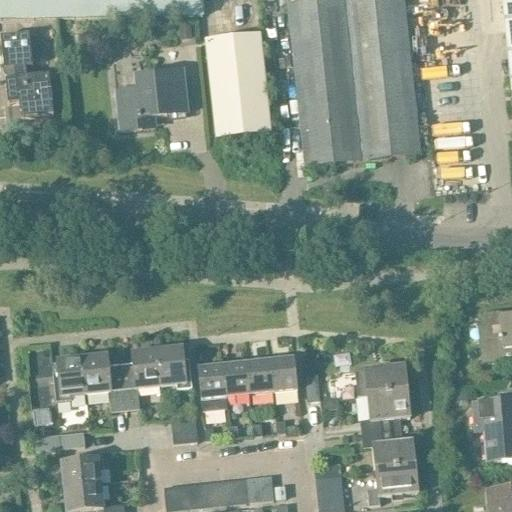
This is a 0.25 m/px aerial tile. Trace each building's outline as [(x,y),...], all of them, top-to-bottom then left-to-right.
[(0,0),(0,23),(201,20),(200,0),(0,0)] [(418,159),(400,0),(372,0),(286,10),(304,172),(418,159)] [(511,0),(500,0),(511,111),(511,0)] [(189,26),(177,27),(179,42),(190,41),(189,26)] [(52,119),(47,80),(33,81),(28,37),(0,40),(0,47),(6,100),(18,99),(21,122),(52,119)] [(259,40),(203,46),(215,145),(270,139),(262,67),(259,40)] [(186,117),(182,76),(135,81),(136,94),(115,96),(119,135),(141,133),(140,122),(186,117)] [(511,350),(511,317),(501,319),(500,315),(483,317),(485,342),(479,343),(481,366),(511,364),(511,353),(511,351),(511,350)] [(160,392),(175,390),(176,393),(191,391),(188,363),(184,363),(182,349),(156,352),(160,392)] [(160,392),(156,352),(130,354),(131,367),(120,369),(124,414),(138,413),(137,394),(160,392)] [(120,369),(109,370),(107,357),(81,360),(85,399),(109,397),(111,416),(124,414),(120,369)] [(56,377),(52,378),(55,407),(70,405),(69,401),(85,399),(81,360),(55,363),(56,377)] [(297,394),(293,362),(268,364),(271,397),(297,394)] [(271,397),(268,364),(245,367),(248,400),(271,397)] [(248,400),(245,367),(221,369),(225,414),(226,414),(224,402),(248,400)] [(225,414),(221,369),(197,372),(202,416),(225,414)] [(406,396),(403,370),(364,374),(367,401),(406,396)] [(319,406),(316,379),(304,380),(307,407),(319,406)] [(398,435),(397,423),(409,422),(406,396),(367,401),(369,424),(359,425),(360,439),(398,435)] [(511,463),(511,403),(471,407),(474,435),(484,435),(487,465),(511,463)] [(195,434),(194,422),(169,425),(171,437),(195,434)] [(275,425),(277,437),(285,436),(284,424),(275,425)] [(251,427),(253,439),(261,439),(259,426),(251,427)] [(227,430),(229,442),(237,441),(235,429),(227,430)] [(203,432),(205,444),(213,444),(212,431),(203,432)] [(197,447),(195,434),(171,437),(172,449),(197,447)] [(414,471),(411,446),(400,447),(398,435),(360,439),(362,452),(371,451),(374,475),(414,471)] [(85,451),(83,437),(58,439),(60,454),(85,451)] [(102,488),(100,471),(103,471),(101,456),(78,459),(79,463),(59,465),(62,492),(102,488)] [(340,482),(339,469),(313,472),(315,484),(340,482)] [(417,497),(414,471),(374,475),(376,493),(367,494),(368,511),(379,509),(379,502),(417,497)] [(272,506),(269,481),(258,482),(260,507),(272,506)] [(260,507),(258,482),(246,483),(248,508),(260,507)] [(341,493),(340,482),(315,484),(316,496),(341,493)] [(248,508),(246,483),(234,485),(237,509),(248,508)] [(237,509),(234,485),(222,486),(224,510),(237,509)] [(224,510),(222,486),(210,487),(212,511),(224,510)] [(207,511),(212,511),(210,487),(198,489),(200,511),(207,511)] [(123,511),(123,508),(104,510),(102,488),(62,492),(63,511),(123,511)] [(200,511),(198,489),(186,490),(187,511),(200,511)] [(187,511),(186,490),(174,491),(176,511),(187,511)] [(176,511),(174,491),(162,493),(163,511),(176,511)] [(511,511),(511,491),(486,494),(487,511),(511,511)] [(273,493),(275,504),(283,503),(282,492),(273,493)] [(343,505),(341,493),(316,496),(317,508),(343,505)]
